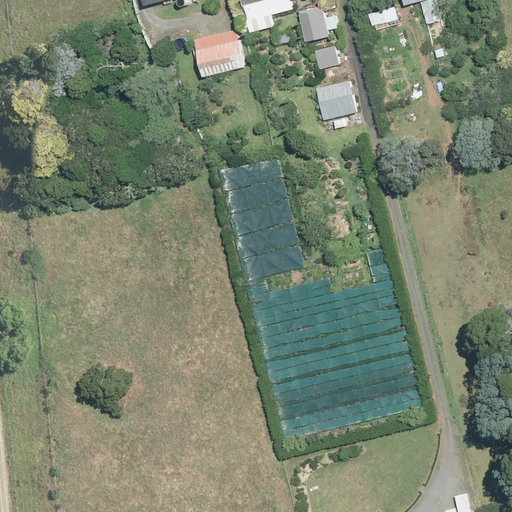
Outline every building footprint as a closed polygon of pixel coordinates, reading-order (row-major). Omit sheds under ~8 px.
[(246,0),(255,33),(278,27),(275,15),(296,10),(293,0),(246,0)] [(406,0),(408,6),(421,2),(427,25),(443,21),(437,0),(406,0)] [(328,19),(325,7),(302,13),(309,43),(332,37),(331,31),(341,28),(338,16),(328,19)] [(402,24),(398,7),(371,14),(376,31),(402,24)] [(248,67),(240,31),(198,40),(207,77),(248,67)] [(297,41),(295,31),(276,35),(278,45),(297,41)] [(187,66),(179,45),(167,49),(174,70),(187,66)] [(434,49),(436,59),(449,57),(447,47),(434,49)] [(333,77),(345,74),(337,48),(318,52),(322,69),(331,67),(333,77)] [(405,77),(404,70),(386,73),(387,80),(405,77)] [(359,113),(351,82),(320,89),(327,120),(359,113)] [(284,157),(216,172),(242,287),(310,272),(284,157)] [(387,234),(375,237),(377,246),(389,244),(387,234)] [(344,244),(335,244),(335,257),(344,257),(344,244)] [(331,291),(329,280),(246,299),(278,445),(428,412),(396,266),(392,250),(366,255),(372,283),(331,291)]
